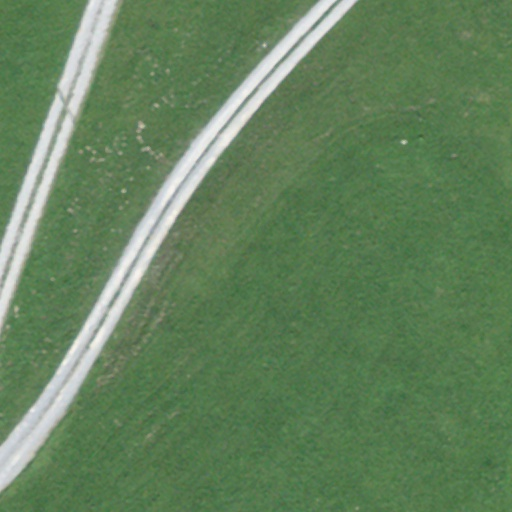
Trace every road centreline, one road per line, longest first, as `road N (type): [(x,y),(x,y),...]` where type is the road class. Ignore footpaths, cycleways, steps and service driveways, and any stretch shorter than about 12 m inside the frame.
road 1 (track): [(0,472),(86,352),(159,212),(212,137),(339,0)]
road 2 (track): [(103,0),(0,287)]
